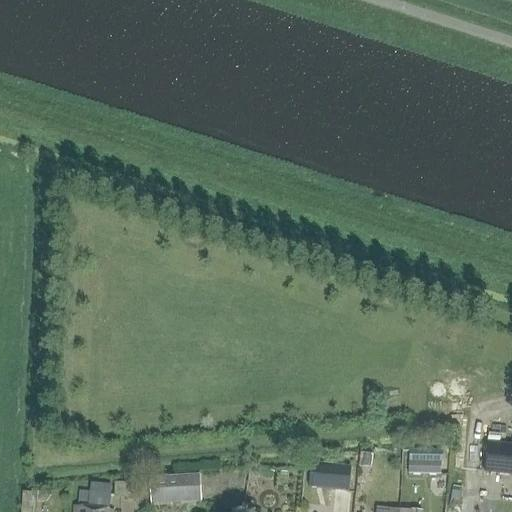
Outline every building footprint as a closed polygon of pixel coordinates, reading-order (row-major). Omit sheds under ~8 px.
[(511,476),(511,446),(488,444),(484,473),(511,476)] [(408,451),(408,462),(409,463),(433,463),(442,463),(442,450),(408,451)] [(372,469),(373,456),(360,455),(359,467),(372,469)] [(439,463),(432,463),(408,463),(408,475),(439,475),(439,463)] [(342,471),(337,511),(355,511),(359,473),(342,471)] [(202,504),(200,480),(149,483),(151,507),(202,504)] [(74,508),(73,511),(114,511),(108,511),(111,486),(89,484),(88,493),(79,492),(77,508),(74,508)] [(22,494),(21,511),(30,511),(32,495),(22,494)]
